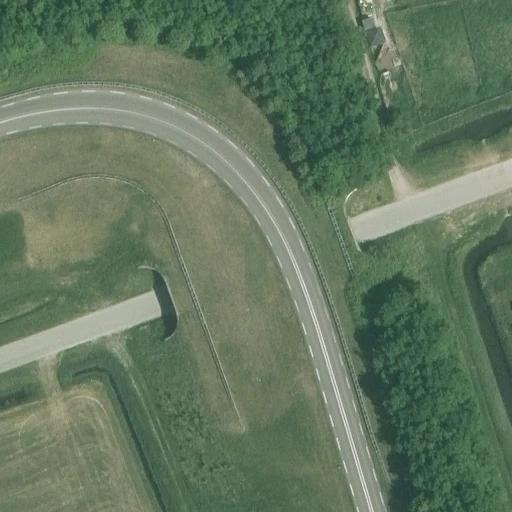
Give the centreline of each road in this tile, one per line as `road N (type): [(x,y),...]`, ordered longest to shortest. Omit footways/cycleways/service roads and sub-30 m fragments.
road 1 (secondary): [(370,511),(290,256),(230,167),(154,118),(107,109),(0,123)]
road 2 (unclassified): [(0,358),(511,177)]
